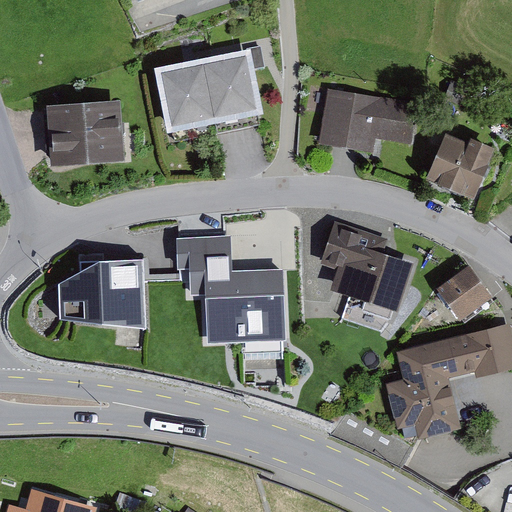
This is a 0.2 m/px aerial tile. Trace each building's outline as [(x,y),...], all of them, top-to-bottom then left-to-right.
[(251,46),(155,63),(167,129),(172,128),(175,140),(261,125),(259,112),(264,111),(256,68),(265,66),(261,45),(251,47),(251,46)] [(329,88),(320,141),(373,150),(375,137),(412,144),(419,104),(329,88)] [(451,103),(461,107),(465,96),(455,92),(451,103)] [(121,97),(48,102),(52,162),(125,157),(121,97)] [(445,129),(426,174),(474,195),(495,145),(471,134),(469,140),(445,129)] [(338,266),(331,286),(398,310),(415,260),(385,250),(389,238),(335,220),(321,260),(338,266)] [(233,267),(232,233),(176,235),(178,268),(190,267),(191,293),(205,293),(207,342),(287,339),(284,265),(233,267)] [(100,255),(59,280),(60,313),(146,327),(143,256),(100,255)] [(469,262),(437,285),(460,317),(462,316),(465,321),(494,300),(491,296),(492,295),(469,262)] [(386,381),(398,427),(403,426),(405,437),(418,433),(419,435),(461,425),(449,376),(475,370),(477,375),(511,366),(511,325),(511,321),(397,349),(403,376),(386,381)] [(96,511),(98,505),(32,487),(26,508),(9,504),(7,511),(96,511)]
